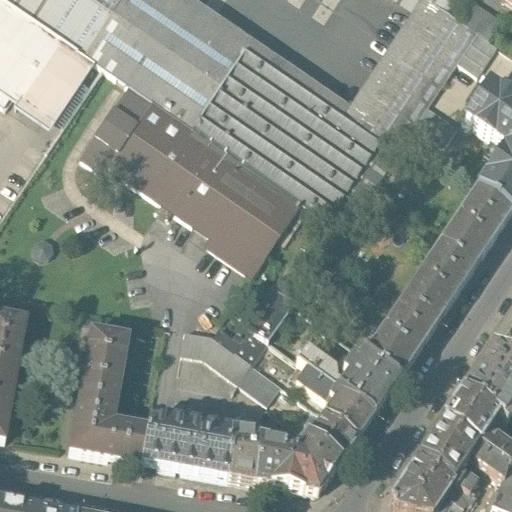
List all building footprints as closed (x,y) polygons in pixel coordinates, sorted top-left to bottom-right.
[(0,0),(0,9),(80,63),(123,0),(0,0)] [(123,0),(80,63),(100,77),(126,94),(152,112),(299,211),(344,241),(395,163),(339,125),(348,112),(181,0),(123,0)] [(376,0),(409,22),(419,7),(444,24),(460,0),(376,0)] [(511,15),(511,0),(509,0),(503,10),(511,15)] [(448,26),(444,24),(419,7),(409,22),(348,112),(339,125),(395,163),(461,63),(474,44),(448,26)] [(60,136),(100,77),(80,63),(0,9),(0,100),(15,111),(13,115),(47,138),(52,131),(60,136)] [(484,28),(458,11),(448,26),(474,44),(484,28)] [(475,85),(495,54),(476,42),(456,72),(475,85)] [(101,186),(107,177),(152,112),(126,94),(76,169),(101,186)] [(502,158),(475,199),(509,222),(511,218),(511,115),(486,98),(464,132),(502,158)] [(248,285),(299,211),(152,112),(107,177),(209,245),(202,255),(248,285)] [(414,135),(443,154),(456,134),(427,115),(414,135)] [(472,284),(509,222),(475,199),(437,260),(472,284)] [(437,260),(402,312),(436,336),(472,284),(437,260)] [(277,298),(249,336),(269,350),(296,312),(277,298)] [(401,387),(436,336),(402,312),(366,363),(401,387)] [(29,325),(0,319),(0,447),(7,448),(29,325)] [(253,371),(269,350),(249,336),(246,339),(244,343),(237,338),(233,343),(220,334),(214,343),(253,371)] [(111,468),(141,473),(148,436),(114,430),(129,345),(91,338),(86,365),(69,461),(111,468)] [(282,393),(253,371),(214,343),(184,339),(181,363),(203,365),(268,413),(282,393)] [(376,425),(401,387),(366,363),(361,371),(355,367),(345,382),(307,356),(297,371),(308,378),(376,425)] [(511,418),(511,367),(489,357),(458,402),(494,426),(502,432),(511,418)] [(335,412),(326,425),(360,448),(376,425),(308,378),(297,393),(326,412),(329,408),(335,412)] [(480,445),(494,426),(458,402),(437,432),(473,457),(480,445)] [(311,436),(306,445),(344,471),(360,448),(326,425),(316,439),(311,436)] [(149,431),(148,436),(141,473),(148,475),(232,489),(236,438),(168,428),(166,434),(155,432),(149,431)] [(454,484),(465,468),(473,457),(437,432),(413,466),(449,491),(454,484)] [(261,442),(236,438),(232,489),(258,494),(261,450),(261,442)] [(297,456),(261,450),(258,494),(321,505),(344,471),(306,445),(297,456)] [(480,445),(473,457),(465,468),(496,490),(502,493),(509,482),(511,477),(511,459),(493,447),(489,452),(480,445)] [(435,511),(449,491),(413,466),(387,508),(388,511),(435,511)] [(458,486),(454,484),(449,491),(466,503),(474,491),(461,482),(458,486)] [(496,490),(487,511),(511,511),(511,483),(509,482),(502,493),(496,490)]
